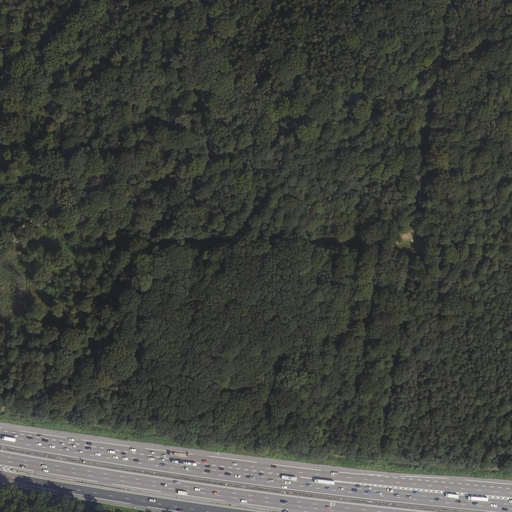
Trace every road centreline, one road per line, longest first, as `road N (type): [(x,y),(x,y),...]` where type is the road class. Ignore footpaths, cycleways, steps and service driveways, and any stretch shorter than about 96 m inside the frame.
road 1 (track): [(30,237),(511,34)]
road 2 (motorway): [(0,457),(363,511)]
road 3 (motorway): [(304,480),(0,437)]
road 4 (track): [(416,241),(450,0)]
road 5 (motorway): [(0,474),(212,511)]
road 6 (motorway): [(511,506),(304,480)]
road 7 (motorway): [(511,492),(304,480)]
road 8 (track): [(191,0),(217,153)]
